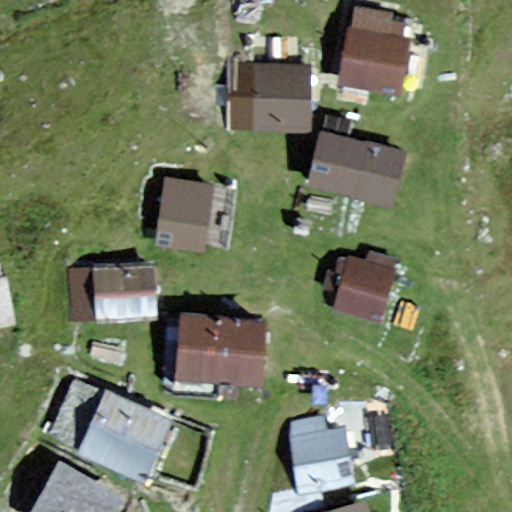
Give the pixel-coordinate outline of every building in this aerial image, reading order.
[(402,33),(333,14),(315,78),(384,97),(402,33)] [(292,130),(292,62),(234,62),(235,130),(292,130)] [(381,215),(396,154),(308,132),(293,193),(381,215)] [(187,245),(196,179),(146,172),(136,238),(187,245)] [(381,270),(329,254),(310,312),(363,328),(381,270)] [(135,311),(131,261),(52,269),(56,318),(135,311)] [(255,312),(163,307),(159,378),(252,382),(255,312)] [(158,421),(91,383),(61,435),(128,473),(158,421)] [(328,479),(323,433),(266,439),(271,485),(328,479)] [(101,511),(110,497),(44,463),(24,501),(44,511),(101,511)] [(351,511),(349,501),(300,511),(351,511)]
